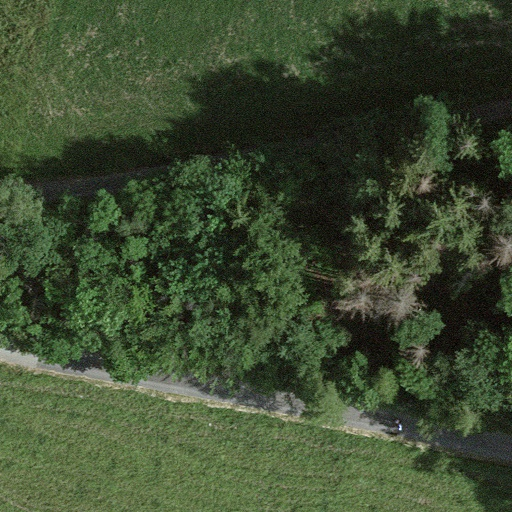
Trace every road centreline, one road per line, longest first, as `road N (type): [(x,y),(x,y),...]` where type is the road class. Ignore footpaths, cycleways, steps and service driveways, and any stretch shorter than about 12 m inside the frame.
road 1 (unclassified): [(0,336),(38,352),(511,450)]
road 2 (track): [(511,105),(89,188),(0,191)]
